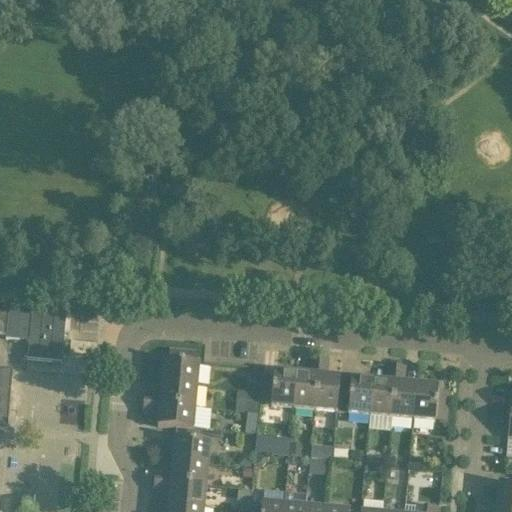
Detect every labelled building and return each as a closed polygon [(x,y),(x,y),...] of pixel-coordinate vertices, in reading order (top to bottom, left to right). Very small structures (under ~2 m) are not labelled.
[(61,366),(66,317),(31,313),(30,320),(18,319),(19,314),(8,313),(7,317),(0,316),(0,337),(5,338),(5,342),(28,345),(26,363),(61,366)] [(161,385),(196,389),(198,366),(193,366),(194,355),(169,352),(168,364),(163,363),(161,385)] [(296,375),(292,415),(314,417),(319,361),(309,360),(308,377),(296,375)] [(319,361),(314,417),(336,419),(339,380),(326,378),(328,362),(319,361)] [(373,383),(369,422),(390,424),(396,368),(386,367),(385,384),(373,383)] [(396,368),(390,424),(412,426),(416,387),(403,385),(405,369),(396,368)] [(292,415),(296,375),(274,373),(273,379),(262,378),(259,408),(270,409),(270,413),(292,415)] [(339,380),(336,419),(369,422),(373,383),(350,381),(339,380)] [(143,405),(194,410),(196,389),(161,385),(160,397),(143,396),(143,405)] [(416,387),(412,426),(434,428),(434,424),(446,425),(449,395),(437,394),(438,389),(416,387)] [(246,395),(244,415),(245,415),(256,416),(257,396),(246,395)] [(176,431),(200,433),(201,433),(192,432),(194,410),(143,405),(142,415),(158,416),(157,429),(176,431)] [(244,426),(243,436),(254,437),(255,427),(244,426)] [(200,433),(176,431),(175,442),(174,442),(172,464),(207,467),(209,445),(199,444),(200,433)] [(287,459),(287,457),(288,448),(289,444),(278,443),(277,447),(276,456),(276,458),(287,459)] [(299,459),(300,448),(289,447),(288,457),(299,459)] [(318,459),(318,453),(319,450),(310,449),(309,461),(318,462),(318,459)] [(354,463),(363,463),(364,455),(354,455),(354,463)] [(244,457),(238,462),(237,469),(250,470),(251,457),(244,457)] [(266,458),(256,457),(255,468),(261,469),(266,465),(266,458)] [(153,484),(205,489),(207,467),(172,464),(171,476),(154,474),(153,484)] [(250,480),(250,472),(242,472),(242,480),(250,480)] [(168,507),(203,510),(205,489),(153,484),(152,493),(169,494),(168,507)] [(511,511),(511,488),(499,487),(497,510),(511,511)]
